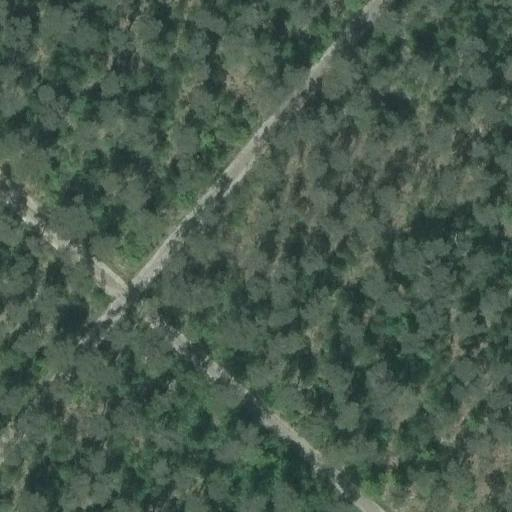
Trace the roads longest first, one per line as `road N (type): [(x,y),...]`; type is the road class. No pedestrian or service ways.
road 1 (track): [(375,0),(0,437)]
road 2 (track): [(361,511),(0,192)]
